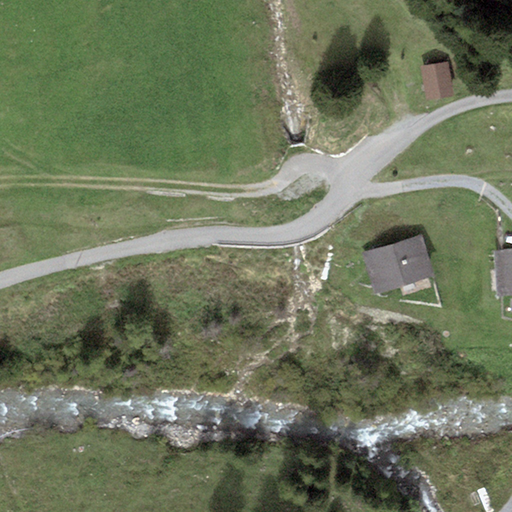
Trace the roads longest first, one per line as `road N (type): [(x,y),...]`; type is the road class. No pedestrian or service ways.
road 1 (unclassified): [(0,278),(162,240),(290,231),(328,210),(351,181),(431,118),(472,100),(511,96)]
road 2 (track): [(511,212),(472,182),(370,189),(314,162),(267,186),(230,189),(0,179)]
